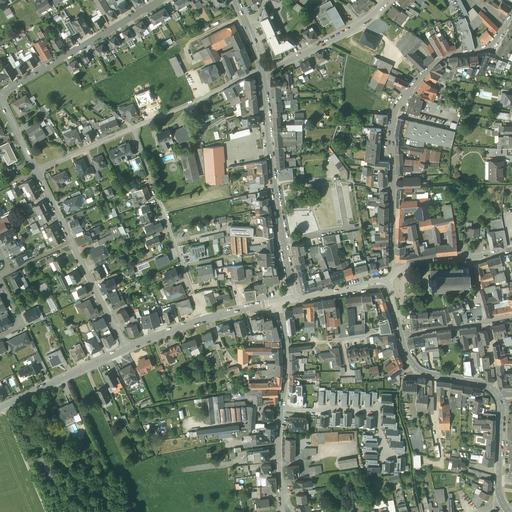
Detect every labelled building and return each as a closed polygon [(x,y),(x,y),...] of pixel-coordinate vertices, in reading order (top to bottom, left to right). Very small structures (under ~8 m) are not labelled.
[(40,0),(39,1),(38,1),(35,3),(39,10),(41,13),(46,9),(40,0)] [(47,0),(40,0),(46,9),(51,6),(50,3),(47,0)] [(109,7),(104,0),(93,0),(99,10),(102,15),(107,12),(108,13),(111,11),(109,7)] [(111,0),(114,4),(109,7),(111,11),(113,10),(114,11),(119,8),(118,5),(126,0),(125,0),(119,0),(120,0),(116,2),(114,0),(111,0)] [(130,8),(126,0),(118,5),(119,8),(122,12),(129,8),(130,8)] [(182,0),(177,0),(174,2),(176,5),(175,6),(176,8),(177,7),(178,8),(185,4),(182,0)] [(199,0),(194,3),(198,9),(203,6),(199,0)] [(330,0),(314,9),(319,18),(327,14),(325,10),(333,6),(330,0)] [(353,6),(353,7),(359,13),(365,8),(358,1),(353,6)] [(303,8),(296,2),(292,8),(299,13),(303,8)] [(504,3),(501,2),(498,6),(496,4),(495,4),(493,6),(502,12),(506,14),(508,11),(511,7),(504,3)] [(327,14),(319,18),(323,26),(332,22),(336,28),(345,23),(334,5),(333,6),(325,10),(327,14)] [(405,13),(401,10),(400,12),(393,6),(387,14),(397,22),(398,20),(402,23),(408,16),(408,15),(405,13)] [(164,7),(157,12),(162,20),(163,19),(163,18),(169,15),(168,13),(169,12),(168,10),(166,11),(164,7)] [(266,8),(263,9),(261,14),(260,14),(259,17),(260,17),(258,21),(259,21),(259,20),(260,23),(259,23),(261,27),(263,26),(265,30),(263,31),(265,34),(266,34),(267,36),(266,36),(267,40),(269,39),(270,41),(268,42),(270,46),(272,45),(273,47),(271,48),(270,48),(273,57),(278,56),(281,55),(281,53),(281,52),(285,49),(287,48),(295,45),(293,41),(294,41),(287,35),(280,39),(277,32),(278,31),(278,32),(281,30),(280,28),(276,29),(271,17),(274,16),(273,13),(270,14),(270,15),(269,15),(266,8)] [(108,13),(107,13),(111,20),(117,17),(114,11),(113,10),(111,11),(108,13)] [(481,11),(467,23),(470,30),(471,29),(482,20),(486,16),(484,14),(481,11)] [(157,12),(150,16),(152,19),(150,20),(152,23),(153,22),(154,23),(160,20),(160,21),(162,20),(157,12)] [(506,14),(502,12),(499,17),(504,21),(507,15),(506,14)] [(82,16),(74,20),(74,21),(71,22),(77,31),(79,30),(82,34),(90,30),(82,16)] [(463,50),(475,48),(472,37),(471,32),(470,30),(467,23),(467,21),(464,16),(456,19),(459,29),(460,28),(461,33),(460,33),(463,50)] [(498,28),(486,16),(482,20),(489,27),(495,33),(498,28)] [(100,18),(93,22),(97,29),(104,25),(100,18)] [(71,22),(70,20),(65,22),(70,30),(72,29),(74,33),(77,31),(71,22)] [(142,21),(136,24),(139,30),(140,31),(141,30),(146,28),(142,21)] [(234,24),(208,37),(212,44),(229,35),(237,31),(234,24)] [(312,26),(303,32),(309,42),(318,37),(312,26)] [(479,38),(484,44),(492,36),(495,33),(489,27),(479,38)] [(511,29),(510,28),(502,40),(503,40),(511,45),(511,44),(511,36),(511,29)] [(70,30),(64,34),(66,37),(74,33),(72,29),(70,30)] [(129,29),(122,32),(126,39),(129,45),(134,42),(132,38),(133,37),(134,37),(131,33),(129,29)] [(244,46),(237,31),(229,35),(231,39),(237,49),(244,46)] [(360,41),(375,48),(379,39),(364,32),(360,41)] [(409,32),(396,46),(401,51),(410,41),(407,38),(412,33),(409,32)] [(74,33),(66,37),(70,44),(77,40),(75,37),(76,36),(74,33)] [(428,38),(439,57),(446,53),(440,41),(436,33),(431,36),(428,38)] [(57,35),(53,38),(54,40),(51,42),(57,51),(58,50),(59,50),(61,48),(64,46),(59,37),(58,35),(57,35)] [(229,35),(212,44),(215,48),(229,41),(228,40),(231,39),(229,35)] [(116,36),(109,40),(111,43),(114,47),(116,46),(117,47),(121,45),(116,36)] [(410,41),(401,51),(407,57),(412,52),(420,44),(422,41),(415,36),(410,41)] [(484,44),(479,38),(477,36),(472,37),(475,48),(481,46),(484,44)] [(208,37),(201,40),(205,47),(212,44),(208,37)] [(444,39),(440,41),(446,53),(446,52),(456,50),(455,46),(449,47),(444,38),(444,39)] [(46,45),(42,39),(34,44),(41,55),(44,60),(44,59),(51,55),(48,50),(49,49),(46,44),(46,45)] [(163,48),(173,42),(171,39),(161,44),(163,48)] [(511,45),(503,40),(495,52),(505,56),(507,52),(511,45)] [(427,45),(422,41),(420,44),(423,48),(430,56),(427,58),(430,62),(434,59),(430,54),(425,46),(427,45)] [(103,44),(95,48),(96,50),(99,55),(101,54),(103,57),(106,55),(104,52),(107,51),(103,44)] [(212,44),(205,47),(198,51),(201,57),(205,64),(219,58),(218,55),(215,48),(212,44)] [(427,45),(425,46),(430,54),(434,51),(430,44),(427,45)] [(237,49),(235,50),(236,54),(237,56),(247,52),(246,51),(247,50),(246,47),(245,48),(244,46),(237,49)] [(223,53),(218,55),(219,58),(221,57),(226,54),(232,51),(232,50),(223,54),(223,53)] [(198,51),(192,54),(195,60),(201,57),(198,51)] [(323,51),(319,53),(318,52),(315,54),(315,55),(317,58),(315,58),(317,62),(318,61),(319,62),(327,58),(325,56),(323,51)] [(89,52),(81,56),(83,59),(85,63),(92,60),(90,56),(91,56),(89,52)] [(247,52),(237,56),(243,70),(244,74),(249,71),(247,66),(251,64),(247,52)] [(419,58),(412,52),(407,57),(414,63),(419,58)] [(487,52),(477,54),(477,55),(479,61),(479,62),(479,64),(482,64),(485,56),(487,52)] [(485,56),(482,64),(480,68),(484,70),(485,70),(485,68),(487,64),(487,63),(490,58),(493,59),(495,54),(487,52),(485,56)] [(226,54),(221,57),(226,69),(231,66),(227,57),(226,54)] [(507,59),(495,54),(493,59),(494,59),(498,60),(496,66),(501,68),(503,68),(507,59)] [(28,59),(26,60),(27,61),(31,68),(37,64),(36,60),(37,59),(34,55),(33,56),(32,56),(33,57),(28,59)] [(477,55),(468,57),(468,65),(469,66),(475,68),(474,63),(479,62),(479,61),(477,55)] [(184,74),(176,56),(169,59),(178,77),(184,74)] [(381,60),(375,57),(371,65),(377,68),(379,62),(380,61),(381,60)] [(457,57),(449,58),(449,63),(452,63),(452,69),(452,70),(454,71),(455,71),(456,69),(457,69),(457,59),(457,57)] [(468,57),(457,59),(457,69),(461,70),(462,66),(468,65),(468,57)] [(423,61),(419,58),(414,63),(422,70),(427,65),(430,62),(427,58),(423,61)] [(76,59),(69,64),(73,71),(81,67),(80,66),(81,65),(80,62),(78,63),(76,59)] [(309,60),(300,64),(301,66),(304,72),(308,69),(309,70),(312,68),(309,60)] [(391,66),(380,61),(379,62),(377,68),(389,73),(391,68),(391,66)] [(21,62),(20,63),(21,64),(16,67),(20,74),(26,70),(21,62)] [(475,68),(469,66),(468,71),(467,72),(476,75),(479,70),(480,68),(482,64),(479,64),(479,62),(474,63),(475,68)] [(439,63),(435,66),(430,71),(441,76),(444,71),(440,69),(442,66),(439,63)] [(496,66),(487,63),(487,64),(489,65),(488,69),(492,71),(494,72),(494,71),(496,66)] [(8,64),(2,68),(2,67),(2,68),(5,73),(12,70),(8,64)] [(215,64),(201,70),(202,72),(202,73),(204,79),(205,79),(206,82),(220,76),(218,73),(219,73),(217,67),(216,67),(215,64)] [(73,71),(70,65),(67,67),(73,76),(75,74),(73,71)] [(231,66),(226,69),(230,80),(236,78),(234,73),(231,66)] [(301,66),(294,69),(297,76),(301,74),(301,73),(304,72),(301,66)] [(389,73),(377,68),(368,85),(380,91),(387,77),(389,73)] [(12,70),(5,73),(9,80),(16,77),(12,70)] [(439,76),(430,72),(426,77),(431,80),(436,82),(439,76)] [(2,75),(1,74),(0,74),(0,83),(1,85),(9,80),(5,73),(2,75)] [(302,83),(310,79),(308,75),(304,77),(303,75),(299,76),(302,83)] [(409,83),(396,76),(394,80),(393,82),(399,85),(405,88),(405,87),(409,83)] [(447,84),(439,82),(441,77),(439,76),(436,82),(433,87),(436,89),(439,90),(439,87),(445,88),(447,84)] [(255,78),(245,79),(244,80),(244,84),(245,83),(246,88),(255,87),(255,78)] [(280,79),(270,79),(271,88),(280,87),(286,86),(287,86),(286,81),(280,81),(280,79)] [(429,83),(423,80),(414,91),(415,91),(421,93),(421,90),(426,91),(430,92),(431,92),(431,86),(429,83)] [(237,84),(222,91),(225,99),(239,93),(239,90),(240,90),(239,87),(237,84)] [(431,86),(431,92),(430,92),(428,96),(432,97),(432,98),(434,98),(436,93),(436,89),(433,87),(431,86)] [(255,87),(246,88),(246,90),(247,96),(256,95),(255,87)] [(280,87),(271,88),(271,95),(280,94),(280,89),(280,87)] [(148,101),(152,100),(148,91),(136,96),(140,105),(148,101)] [(395,91),(391,95),(395,99),(399,94),(395,91)] [(413,95),(412,94),(411,96),(410,99),(409,99),(406,110),(418,114),(422,99),(419,98),(421,93),(415,91),(413,95)] [(511,94),(505,94),(503,105),(511,106),(511,94)] [(26,95),(12,103),(20,117),(27,112),(24,107),(31,103),(26,95)] [(240,96),(229,100),(231,103),(232,106),(236,104),(240,103),(241,102),(240,99),(240,98),(240,96)] [(256,96),(248,99),(249,107),(257,105),(256,96)] [(152,100),(148,101),(152,109),(159,106),(155,98),(152,100)] [(106,105),(101,100),(94,108),(96,110),(100,106),(103,108),(106,105)] [(281,101),(272,101),(273,115),(280,114),(279,110),(282,110),(281,102),(281,101)] [(437,108),(438,103),(430,101),(428,107),(436,109),(437,108)] [(450,105),(439,102),(438,103),(437,108),(449,111),(450,105)] [(133,104),(125,108),(124,106),(118,109),(122,116),(127,114),(130,121),(138,117),(133,104)] [(47,112),(43,106),(39,108),(45,117),(49,115),(48,114),(50,113),(48,111),(47,112)] [(510,114),(496,112),(495,118),(511,120),(511,114),(511,112),(510,112),(510,114)] [(303,113),(294,113),(295,124),(303,124),(302,116),(303,116),(303,113)] [(387,115),(376,114),(376,115),(376,117),(379,117),(378,122),(387,123),(387,115)] [(258,116),(248,117),(249,126),(259,125),(258,116)] [(398,118),(395,133),(395,136),(401,137),(401,134),(404,119),(398,118)] [(116,119),(108,122),(112,130),(119,127),(120,127),(116,119)] [(455,131),(404,119),(401,134),(401,137),(404,137),(410,139),(410,138),(424,141),(451,147),(455,131)] [(108,122),(100,126),(101,127),(104,134),(112,130),(108,122)] [(38,123),(26,130),(30,137),(37,133),(41,140),(46,136),(38,123)] [(50,125),(46,128),(50,134),(55,130),(50,125)] [(83,128),(84,131),(88,140),(95,137),(92,130),(90,131),(87,126),(83,128)] [(186,127),(180,129),(184,138),(186,137),(185,134),(188,133),(186,127)] [(373,128),(371,128),(370,135),(369,140),(380,141),(380,140),(381,133),(381,129),(373,128)] [(76,129),(72,131),(72,132),(66,135),(67,139),(66,140),(68,145),(76,141),(77,143),(82,142),(78,133),(76,129)] [(163,131),(156,134),(157,136),(159,138),(161,143),(173,137),(172,134),(171,131),(171,132),(170,129),(163,132),(163,131)] [(180,129),(174,132),(175,133),(176,136),(178,141),(184,139),(184,138),(184,139),(184,138),(180,129)] [(249,129),(230,135),(231,140),(251,135),(249,129)] [(295,129),(274,130),(275,141),(281,141),(281,138),(283,138),(283,137),(285,137),(285,135),(285,134),(295,134),(295,129)] [(173,137),(161,143),(159,138),(157,139),(161,146),(163,151),(168,148),(168,147),(169,147),(166,141),(176,136),(175,133),(172,134),(173,137)] [(511,135),(508,136),(508,137),(498,137),(498,144),(497,144),(497,149),(498,149),(501,149),(502,149),(502,145),(508,145),(508,146),(511,145),(511,135)] [(401,137),(395,136),(395,144),(404,145),(404,141),(404,140),(404,137),(401,137)] [(424,141),(410,138),(410,139),(410,140),(409,145),(423,147),(424,141)] [(369,140),(368,145),(367,145),(366,150),(379,152),(380,141),(369,140)] [(17,160),(8,142),(0,146),(0,153),(2,153),(2,154),(4,153),(9,164),(17,160)] [(129,144),(126,145),(126,143),(119,146),(120,147),(110,152),(114,162),(133,154),(129,144)] [(395,144),(395,153),(401,152),(402,150),(407,151),(408,146),(404,145),(395,144)] [(222,146),(204,148),(206,184),(222,183),(222,174),(224,174),(222,146)] [(281,146),(275,146),(276,158),(284,158),(284,155),(284,152),(283,152),(282,149),(289,149),(289,146),(281,146)] [(428,149),(423,148),(421,153),(419,166),(427,167),(428,161),(430,150),(428,149)] [(379,152),(366,150),(365,156),(367,156),(367,161),(375,161),(378,162),(379,152)] [(428,161),(439,162),(439,159),(440,151),(432,150),(430,150),(428,161)] [(194,153),(180,156),(187,183),(194,182),(193,179),(200,177),(194,153)] [(334,153),(329,157),(335,164),(340,160),(334,153)] [(102,155),(92,159),(97,170),(106,166),(102,155)] [(294,157),(289,158),(289,160),(289,167),(291,167),(299,167),(300,167),(300,161),(294,161),(294,157)] [(284,158),(276,158),(277,168),(278,168),(285,167),(284,161),(289,160),(289,158),(284,158)] [(84,159),(76,162),(82,176),(89,173),(91,172),(89,167),(88,168),(84,159)] [(340,160),(335,164),(340,171),(345,168),(340,160)] [(503,162),(489,162),(489,180),(503,180),(503,162)] [(403,166),(396,165),(396,173),(403,173),(403,170),(411,170),(412,166),(403,165),(403,166)] [(285,167),(278,168),(278,172),(279,171),(280,180),(284,179),(293,178),(293,173),(291,173),(291,167),(285,167)] [(12,169),(5,173),(8,179),(15,176),(12,169)] [(65,171),(51,177),(52,178),(58,190),(63,187),(61,182),(69,179),(65,171)] [(267,172),(260,173),(261,182),(265,182),(268,181),(267,172)] [(387,176),(378,176),(378,184),(387,184),(387,176)] [(419,177),(403,177),(404,181),(397,181),(397,188),(420,186),(419,177)] [(32,179),(21,184),(25,192),(26,192),(29,190),(36,187),(32,179)] [(19,185),(12,189),(16,197),(21,194),(19,189),(20,188),(19,185)] [(137,190),(136,190),(131,192),(132,195),(134,195),(138,194),(138,196),(149,192),(146,186),(137,190)] [(36,187),(29,190),(31,195),(30,196),(32,199),(40,195),(36,187)] [(411,188),(397,189),(397,197),(401,196),(404,196),(404,193),(412,193),(411,188)] [(12,189),(7,191),(11,199),(16,197),(12,189)] [(138,196),(136,197),(138,203),(144,200),(147,199),(151,198),(149,192),(138,196)] [(82,205),(78,195),(73,198),(63,202),(67,211),(82,205)] [(43,201),(35,205),(37,210),(35,211),(36,215),(38,214),(47,209),(43,201)] [(268,203),(263,203),(264,207),(263,207),(263,210),(259,210),(260,215),(271,213),(270,205),(268,205),(268,203)] [(428,203),(422,204),(420,204),(420,212),(416,212),(416,216),(421,215),(421,218),(424,218),(426,217),(429,216),(429,209),(428,204),(428,203)] [(149,205),(141,208),(144,214),(151,211),(152,211),(149,205)] [(402,206),(396,206),(396,216),(402,216),(403,216),(403,211),(408,211),(407,205),(402,206)] [(388,206),(379,206),(379,217),(379,222),(388,221),(388,206)] [(47,209),(38,214),(40,219),(41,218),(43,222),(51,218),(47,209)] [(151,211),(144,214),(147,222),(154,219),(151,211)] [(256,215),(250,216),(250,224),(251,224),(263,225),(272,225),(271,213),(260,215),(256,215)] [(448,215),(444,216),(445,224),(449,224),(453,223),(453,214),(448,215)] [(72,220),(70,222),(73,229),(75,228),(76,230),(82,227),(79,221),(82,219),(80,216),(72,220)] [(233,222),(232,218),(227,218),(226,218),(225,216),(217,218),(218,224),(227,222),(227,223),(233,222)] [(444,216),(430,219),(432,227),(434,242),(439,242),(437,226),(445,224),(444,216)] [(2,222),(0,222),(0,232),(8,229),(5,224),(9,222),(8,219),(2,222)] [(430,219),(418,221),(420,229),(422,229),(423,229),(432,227),(430,219)] [(494,232),(504,230),(502,219),(489,222),(491,233),(494,232)] [(388,221),(379,222),(379,226),(379,230),(381,230),(388,229),(388,221)] [(160,222),(154,225),(146,229),(148,233),(156,230),(157,233),(159,232),(162,230),(161,228),(162,227),(160,222)] [(414,223),(407,224),(408,229),(409,239),(410,239),(412,239),(417,238),(414,223)] [(54,224),(46,228),(48,232),(46,232),(48,237),(51,235),(58,232),(54,224)] [(118,227),(122,236),(126,234),(122,225),(118,227)] [(8,229),(0,232),(0,234),(1,236),(2,236),(3,239),(8,237),(9,237),(11,236),(12,236),(13,236),(14,234),(15,232),(14,230),(13,228),(14,228),(13,226),(8,229)] [(93,230),(84,234),(86,238),(87,237),(90,242),(97,238),(95,234),(102,231),(100,226),(93,230)] [(112,234),(98,241),(100,245),(102,244),(122,236),(117,226),(110,229),(112,234)] [(251,228),(231,227),(230,235),(247,236),(253,236),(254,228),(251,228)] [(478,228),(468,228),(468,232),(466,232),(466,236),(474,237),(475,237),(475,238),(476,238),(476,239),(477,239),(478,238),(478,237),(484,237),(485,227),(478,227),(478,228)] [(38,228),(34,230),(37,237),(42,235),(38,228)] [(360,230),(352,231),(353,239),(361,237),(360,230)] [(504,230),(494,232),(497,249),(507,247),(504,230)] [(353,239),(352,231),(347,232),(349,240),(350,244),(350,246),(352,255),(356,254),(353,239)] [(58,232),(51,235),(53,240),(50,241),(52,245),(62,240),(58,232)] [(401,232),(395,233),(395,241),(401,241),(405,240),(405,236),(401,236),(401,232)] [(491,233),(487,233),(491,250),(497,249),(494,232),(491,233)] [(336,234),(322,237),(323,238),(324,245),(336,243),(337,242),(336,234)] [(153,237),(145,241),(148,247),(161,242),(158,236),(158,235),(153,237)] [(247,236),(230,235),(231,249),(232,252),(230,252),(230,254),(249,253),(248,247),(247,236)] [(449,244),(435,245),(435,248),(435,247),(436,255),(457,253),(455,235),(448,235),(449,244)] [(401,241),(395,241),(395,245),(395,253),(403,253),(404,253),(405,253),(405,247),(405,245),(400,245),(401,241)] [(12,244),(7,247),(10,253),(12,252),(20,248),(20,247),(18,243),(17,242),(12,244)] [(303,242),(291,245),(293,255),(302,253),(305,252),(303,242)] [(341,263),(336,243),(324,245),(325,248),(325,249),(326,250),(325,251),(326,251),(326,253),(326,254),(327,256),(327,257),(328,260),(329,263),(330,266),(336,265),(336,264),(341,263)] [(205,250),(204,244),(190,247),(192,255),(194,254),(195,258),(199,257),(205,256),(204,250),(205,250)] [(104,247),(97,250),(96,247),(91,249),(93,255),(95,261),(106,256),(103,248),(104,247)] [(435,248),(426,249),(427,257),(436,255),(435,247),(435,248)] [(410,255),(406,255),(406,256),(406,261),(422,258),(420,251),(420,249),(415,250),(415,252),(410,253),(410,255)] [(267,251),(259,251),(260,264),(263,264),(266,264),(269,264),(274,263),(274,250),(267,251)] [(17,256),(12,258),(15,265),(28,259),(25,252),(24,252),(17,256)] [(302,253),(293,255),(295,263),(303,261),(304,261),(302,253)] [(323,258),(320,253),(316,255),(318,262),(324,260),(323,258)] [(359,253),(356,254),(352,255),(354,265),(366,262),(365,259),(361,260),(359,253)] [(403,253),(395,253),(395,261),(406,261),(406,256),(403,256),(403,253)] [(192,255),(189,255),(190,262),(199,260),(199,257),(195,258),(194,254),(192,255)] [(169,263),(166,255),(154,260),(158,268),(169,263)] [(383,258),(381,258),(381,259),(377,260),(377,261),(375,261),(377,268),(388,264),(388,255),(383,255),(384,258),(383,258)] [(54,260),(53,261),(54,265),(56,264),(58,268),(66,264),(64,260),(63,260),(61,257),(54,260)] [(500,257),(487,261),(489,266),(491,273),(492,273),(492,275),(496,274),(494,267),(497,266),(498,264),(501,263),(500,257)] [(326,264),(324,260),(318,262),(322,271),(323,271),(328,269),(326,264)] [(377,268),(375,261),(372,263),(371,260),(367,261),(370,271),(371,271),(374,270),(374,269),(377,268)] [(303,261),(295,263),(297,269),(306,266),(306,264),(304,264),(303,261)] [(366,262),(354,265),(355,269),(357,275),(369,271),(366,262)] [(274,263),(269,264),(266,264),(267,269),(267,270),(264,271),(262,271),(262,273),(263,275),(271,274),(278,274),(277,268),(276,267),(275,267),(275,264),(274,263)] [(480,263),(473,266),(476,278),(483,275),(481,269),(480,266),(481,266),(480,263)] [(211,264),(196,267),(198,281),(208,279),(207,277),(214,276),(212,269),(211,264)] [(243,265),(231,266),(232,278),(235,278),(244,278),(243,270),(243,266),(243,265)] [(105,274),(102,266),(94,269),(98,278),(105,274)] [(231,266),(222,267),(223,273),(224,279),(232,278),(231,266)] [(132,267),(127,269),(123,273),(126,276),(129,273),(130,276),(135,274),(132,267)] [(355,269),(352,270),(351,267),(348,267),(346,268),(343,269),(346,279),(357,275),(355,269)] [(450,268),(447,268),(446,268),(442,268),(441,268),(437,268),(436,268),(432,268),(430,268),(430,270),(431,270),(431,274),(431,275),(428,275),(428,284),(431,284),(431,285),(431,289),(431,291),(433,291),(433,290),(437,290),(438,290),(442,290),(443,290),(447,290),(448,290),(451,289),(451,290),(452,290),(452,289),(456,289),(457,289),(461,289),(463,289),(469,288),(469,283),(470,283),(470,282),(469,273),(469,272),(468,272),(468,267),(462,267),(460,267),(456,267),(455,267),(451,268),(451,267),(450,267),(450,268)] [(175,268),(166,272),(168,275),(166,276),(168,281),(175,279),(179,277),(175,268)] [(250,269),(243,270),(244,278),(251,277),(252,277),(252,276),(252,272),(250,272),(250,269)] [(329,274),(329,272),(328,269),(323,271),(326,278),(324,279),(325,281),(327,286),(334,283),(329,274)] [(338,271),(329,274),(334,283),(346,279),(343,269),(338,271)] [(77,270),(69,274),(73,282),(76,281),(76,282),(78,281),(78,280),(81,278),(77,270)] [(496,274),(492,275),(494,283),(495,285),(496,288),(500,288),(508,287),(506,280),(506,278),(504,272),(504,271),(496,274)] [(64,276),(63,273),(58,276),(65,290),(70,287),(68,285),(64,276)] [(305,273),(298,276),(301,286),(306,285),(308,284),(307,282),(307,281),(312,279),(311,277),(306,279),(305,277),(306,276),(305,273)] [(18,274),(10,278),(15,288),(23,284),(22,281),(18,274)] [(68,285),(73,282),(69,274),(64,276),(68,285)] [(278,274),(271,274),(263,275),(259,275),(258,275),(259,283),(254,283),(255,288),(255,292),(266,290),(266,284),(279,282),(278,274)] [(483,275),(476,278),(477,283),(479,288),(484,287),(487,286),(489,286),(488,284),(487,280),(486,274),(483,275)] [(325,281),(322,282),(320,283),(317,277),(316,277),(313,278),(316,284),(315,285),(316,289),(327,286),(325,281)] [(114,278),(108,280),(112,287),(117,285),(114,278)] [(313,278),(312,279),(307,281),(307,282),(311,281),(312,284),(306,285),(301,286),(302,293),(303,293),(316,289),(315,285),(316,284),(313,278)] [(168,281),(164,283),(165,287),(172,284),(176,282),(175,279),(168,281)] [(108,280),(101,284),(105,291),(109,289),(112,287),(108,280)] [(165,287),(162,288),(164,292),(165,291),(173,287),(172,284),(165,287)] [(181,284),(173,288),(173,287),(165,291),(168,299),(176,295),(177,296),(184,293),(181,284)] [(77,290),(80,297),(89,293),(85,286),(77,290)] [(255,288),(244,289),(245,299),(256,297),(255,292),(255,288)] [(109,297),(112,303),(115,301),(116,304),(116,305),(118,304),(120,303),(125,300),(120,291),(117,293),(109,297)] [(485,291),(480,292),(484,304),(490,303),(496,301),(494,297),(487,298),(485,291)] [(211,292),(204,295),(208,306),(215,304),(213,298),(211,292)] [(382,292),(371,294),(373,302),(375,302),(375,304),(377,303),(379,303),(381,307),(386,305),(382,292)] [(228,293),(213,298),(215,304),(216,305),(230,301),(228,293)] [(501,293),(494,294),(494,297),(496,301),(502,300),(501,293)] [(371,294),(361,295),(362,303),(364,311),(377,309),(375,304),(375,302),(373,302),(371,294)] [(361,295),(345,297),(346,305),(352,304),(362,303),(361,295)] [(189,299),(176,303),(179,312),(181,315),(193,311),(192,308),(189,299)] [(334,299),(322,301),(324,311),(329,310),(333,309),(334,317),(340,316),(338,307),(335,307),(334,299)] [(470,310),(466,299),(461,302),(464,311),(470,310)] [(81,303),(76,306),(77,306),(79,310),(84,308),(86,310),(85,310),(88,318),(99,313),(96,308),(94,309),(89,300),(81,303)] [(322,301),(313,302),(314,309),(318,308),(318,311),(318,312),(324,311),(322,301)] [(313,302),(302,304),(303,307),(303,308),(306,307),(307,307),(307,309),(308,316),(309,316),(310,320),(314,319),(314,312),(314,309),(313,302)] [(455,304),(447,307),(451,320),(453,323),(460,322),(458,312),(464,311),(461,302),(455,304)] [(490,303),(484,304),(487,317),(493,315),(490,303)] [(386,305),(381,307),(383,313),(379,314),(378,314),(378,319),(382,318),(382,319),(385,318),(390,317),(387,308),(386,305)] [(510,306),(497,309),(498,315),(511,312),(510,306)] [(34,307),(25,312),(29,321),(32,319),(39,316),(38,316),(34,307)] [(170,307),(166,308),(167,310),(170,321),(174,319),(173,315),(174,315),(174,312),(172,313),(171,309),(170,307)] [(303,307),(292,308),(293,310),(293,317),(304,315),(303,308),(303,307)] [(122,309),(116,312),(122,322),(128,319),(130,318),(130,317),(124,308),(122,309)] [(470,310),(464,311),(458,312),(460,322),(482,318),(481,308),(470,310)] [(293,310),(285,311),(287,332),(295,331),(293,317),(293,310)] [(329,310),(324,311),(325,323),(326,327),(341,325),(340,316),(334,317),(330,317),(329,310)] [(444,310),(432,312),(433,317),(435,317),(436,318),(438,318),(439,321),(434,322),(435,326),(447,324),(444,310)] [(150,313),(150,315),(153,326),(159,324),(160,324),(158,317),(156,311),(150,313)] [(427,312),(416,313),(417,329),(428,327),(428,322),(421,323),(421,320),(422,320),(422,318),(426,318),(427,318),(427,312)] [(146,316),(141,317),(144,328),(153,326),(150,315),(146,316)] [(1,318),(0,319),(0,325),(1,325),(3,328),(4,328),(6,328),(6,327),(11,324),(7,316),(1,318)] [(263,316),(256,318),(255,317),(251,318),(252,324),(253,323),(254,328),(264,326),(265,326),(265,328),(264,329),(265,329),(274,327),(272,318),(264,320),(263,316)] [(390,317),(385,318),(388,326),(384,326),(380,327),(381,332),(393,331),(390,317)] [(103,318),(94,322),(91,323),(95,331),(107,325),(103,318)] [(243,321),(234,323),(238,335),(242,334),(242,335),(247,334),(243,321)] [(75,325),(69,322),(66,325),(68,329),(68,330),(73,328),(75,325)] [(133,324),(126,326),(130,336),(139,333),(135,324),(135,323),(133,324)] [(354,329),(348,330),(349,337),(365,335),(365,330),(364,323),(362,324),(354,325),(354,329)] [(504,323),(492,326),(494,334),(502,332),(503,335),(506,334),(506,331),(506,329),(504,323)] [(220,326),(220,327),(221,330),(223,335),(231,333),(231,332),(229,324),(223,326),(220,326)] [(274,327),(265,329),(267,341),(279,340),(277,330),(274,330),(274,327)] [(471,328),(459,329),(460,335),(461,343),(467,342),(466,334),(471,333),(471,328)] [(451,330),(443,331),(440,331),(436,332),(437,337),(437,339),(437,341),(438,341),(449,340),(452,339),(451,330)] [(486,331),(480,332),(482,342),(483,344),(489,343),(486,331)] [(26,332),(13,338),(17,346),(24,343),(25,346),(31,343),(30,342),(26,332)] [(211,332),(206,333),(206,334),(201,335),(203,340),(204,340),(205,344),(210,342),(211,343),(214,342),(211,332)] [(436,332),(422,334),(424,340),(423,340),(424,344),(424,345),(425,346),(429,345),(428,340),(430,339),(429,338),(437,337),(436,332)] [(111,334),(106,337),(105,335),(102,337),(106,346),(113,343),(112,340),(113,339),(111,334)] [(394,334),(387,335),(388,343),(391,343),(391,347),(397,346),(394,334)] [(387,335),(369,337),(371,344),(378,343),(378,345),(388,343),(387,335)] [(95,336),(85,341),(91,353),(101,349),(95,336)] [(13,338),(7,341),(11,349),(12,352),(19,349),(17,346),(13,338)] [(192,341),(191,340),(187,342),(188,343),(186,344),(186,343),(181,345),(185,354),(190,352),(191,352),(190,349),(198,347),(195,339),(194,339),(194,340),(192,341)] [(76,349),(70,352),(74,361),(85,356),(79,343),(74,345),(76,349)] [(500,350),(498,344),(492,345),(495,357),(505,354),(504,350),(500,350)] [(300,347),(289,348),(289,354),(289,360),(295,359),(295,354),(300,353),(300,350),(311,349),(311,345),(300,347)] [(176,346),(168,349),(169,350),(161,354),(165,364),(169,362),(168,361),(173,359),(172,356),(179,353),(176,346)] [(396,346),(382,352),(383,357),(390,354),(391,358),(398,353),(396,346)] [(198,347),(190,349),(191,352),(190,352),(191,356),(198,353),(197,351),(199,350),(198,347)] [(278,348),(278,347),(275,347),(276,352),(276,354),(273,355),(273,358),(276,359),(276,360),(276,364),(282,364),(281,348),(278,348)] [(357,349),(357,348),(346,350),(349,361),(359,358),(360,360),(370,358),(368,349),(368,347),(357,349)] [(247,348),(238,348),(239,363),(248,362),(248,353),(247,348)] [(338,348),(333,349),(334,352),(319,354),(319,359),(334,357),(335,367),(341,366),(338,348)] [(60,349),(48,355),(50,357),(51,359),(49,359),(53,367),(60,363),(60,364),(60,363),(65,361),(66,361),(60,349)] [(36,361),(37,363),(42,361),(39,353),(33,355),(36,361)] [(398,353),(391,358),(393,361),(385,367),(390,374),(399,368),(401,366),(403,365),(401,361),(402,359),(401,358),(400,357),(398,353)] [(484,357),(481,357),(482,360),(482,363),(483,363),(484,367),(482,367),(483,367),(490,366),(489,356),(484,357)] [(506,356),(495,358),(496,365),(503,364),(507,364),(507,360),(506,356)] [(149,359),(144,362),(142,359),(138,361),(139,364),(138,364),(139,366),(142,371),(145,369),(146,371),(150,369),(149,367),(152,366),(149,359)] [(295,359),(289,360),(290,373),(301,373),(304,374),(304,372),(304,371),(300,371),(300,372),(298,372),(298,359),(295,359)] [(471,376),(470,360),(463,361),(465,375),(471,376)] [(37,363),(36,361),(32,363),(28,365),(29,366),(19,370),(21,375),(22,374),(23,377),(32,373),(32,374),(36,372),(36,373),(40,371),(37,363)] [(276,364),(276,372),(274,372),(274,376),(277,376),(277,375),(282,376),(282,364),(276,364)] [(135,374),(131,365),(120,371),(125,380),(126,379),(129,385),(138,381),(135,375),(135,374)] [(377,365),(370,367),(371,375),(379,374),(377,365)] [(228,369),(230,375),(239,372),(238,367),(228,369)] [(399,368),(390,374),(389,375),(392,379),(394,378),(395,378),(396,377),(395,376),(397,375),(398,376),(402,373),(399,368)] [(115,379),(111,371),(104,375),(110,387),(111,387),(112,390),(115,388),(114,387),(116,386),(115,385),(117,384),(118,384),(115,379)] [(301,373),(290,373),(290,384),(296,384),(296,377),(300,377),(301,377),(301,373)] [(305,374),(304,374),(301,373),(301,377),(300,377),(300,383),(307,384),(307,383),(316,383),(316,378),(315,373),(305,374)] [(504,373),(497,373),(498,385),(502,389),(510,389),(509,384),(506,384),(506,378),(507,378),(506,373),(504,373)] [(489,374),(485,375),(486,382),(494,384),(494,383),(494,379),(490,378),(489,374)] [(282,376),(277,375),(277,376),(277,382),(268,382),(268,384),(268,388),(273,388),(281,388),(282,376)] [(426,379),(418,378),(417,381),(417,385),(417,392),(416,392),(421,393),(421,385),(425,386),(426,379)] [(415,381),(403,380),(402,395),(409,396),(409,393),(415,394),(416,394),(416,392),(417,392),(417,385),(417,381),(415,381)] [(443,382),(436,382),(437,388),(437,394),(438,394),(442,394),(443,394),(443,388),(450,389),(451,384),(451,383),(443,382)] [(292,390),(292,395),(302,395),(302,385),(296,385),(296,384),(290,384),(289,390),(292,390)] [(463,386),(454,385),(454,389),(458,390),(458,393),(457,397),(461,397),(462,395),(463,386)] [(472,387),(463,386),(462,395),(466,395),(471,396),(471,395),(471,392),(472,387)] [(104,387),(97,391),(98,392),(100,396),(103,403),(110,400),(104,387)] [(278,389),(269,390),(269,395),(269,396),(273,396),(273,400),(277,400),(277,396),(278,396),(278,389)] [(323,391),(319,391),(318,404),(323,404),(323,403),(327,403),(327,398),(327,390),(323,389),(323,391)] [(335,391),(331,391),(330,399),(330,404),(335,404),(335,403),(338,403),(339,399),(339,394),(339,390),(335,390),(335,391)] [(346,392),(342,392),(342,399),(342,405),(346,405),(346,404),(350,404),(350,399),(350,391),(346,390),(346,392)] [(358,393),(354,392),(354,399),(353,405),(358,406),(358,404),(361,404),(362,400),(362,391),(358,391),(358,393)] [(370,393),(365,393),(365,400),(365,406),(370,406),(370,405),(373,405),(373,401),(374,392),(370,392),(370,393)] [(426,396),(421,395),(421,393),(416,392),(416,394),(416,398),(415,406),(427,408),(427,402),(428,396),(426,396)] [(223,394),(210,397),(215,423),(248,419),(255,420),(256,405),(245,406),(241,406),(224,408),(224,403),(223,394)] [(381,402),(390,402),(391,402),(392,394),(381,394),(381,402)] [(442,404),(442,394),(438,394),(439,416),(446,416),(445,404),(442,404)] [(292,395),(290,395),(290,405),(303,406),(303,395),(302,395),(292,395)] [(210,397),(201,399),(203,407),(206,424),(215,423),(210,397)] [(457,398),(450,397),(449,400),(449,409),(455,409),(456,404),(457,401),(457,398)] [(482,401),(474,400),(473,408),(472,413),(476,413),(480,413),(482,404),(482,401)] [(68,405),(62,407),(59,408),(60,408),(58,409),(62,418),(67,415),(67,414),(71,412),(72,416),(78,413),(73,403),(68,406),(68,405)] [(383,414),(386,414),(393,414),(393,406),(390,406),(383,405),(383,414)] [(270,408),(267,407),(267,409),(263,409),(263,414),(261,413),(261,415),(263,415),(262,419),(267,419),(268,420),(270,420),(271,419),(272,419),(273,410),(270,409),(270,408)] [(336,413),(332,413),(332,417),(332,426),(335,426),(335,425),(340,425),(340,418),(340,412),(336,411),(336,413)] [(347,413),(343,413),(343,418),(343,427),(347,427),(347,425),(351,426),(352,418),(352,412),(347,412),(347,413)] [(363,415),(355,414),(355,425),(363,425),(363,415)] [(329,415),(320,415),(320,418),(320,425),(328,426),(329,417),(329,415)] [(446,416),(439,416),(440,430),(449,430),(449,415),(446,416)] [(375,416),(367,416),(366,419),(366,426),(375,426),(375,416)] [(306,418),(290,417),(290,421),(289,421),(288,425),(290,425),(289,429),(305,430),(306,426),(308,426),(308,422),(306,422),(306,418)] [(383,425),(388,426),(397,426),(397,422),(396,422),(396,418),(395,418),(386,417),(382,417),(382,422),(384,422),(383,425)] [(255,420),(248,419),(248,423),(245,424),(245,427),(245,430),(253,428),(254,424),(255,420)] [(495,424),(479,424),(478,429),(483,429),(488,429),(487,432),(495,432),(495,425),(495,424)] [(239,425),(196,430),(197,434),(197,436),(240,430),(239,426),(239,425)] [(275,425),(266,427),(266,431),(264,431),(263,434),(264,434),(264,435),(274,436),(275,425)] [(387,437),(394,437),(400,438),(400,434),(399,434),(399,429),(397,429),(388,429),(386,429),(386,433),(387,434),(387,437)] [(495,432),(487,432),(488,429),(483,429),(483,437),(494,438),(495,432)] [(337,432),(325,433),(325,443),(338,441),(338,435),(337,432)] [(321,433),(317,433),(318,443),(325,443),(325,433),(321,433)] [(263,434),(251,435),(251,443),(274,441),(274,436),(264,435),(264,434),(263,434)] [(494,438),(483,437),(477,436),(476,436),(476,443),(480,443),(480,444),(487,445),(486,450),(488,450),(494,450),(495,438),(494,438)] [(295,438),(286,438),(285,448),(295,448),(295,438)] [(377,438),(373,438),(364,438),(363,442),(365,442),(365,446),(372,446),(378,446),(378,442),(377,442),(377,438)] [(391,449),(395,449),(405,449),(405,445),(403,445),(403,441),(400,441),(394,441),(390,441),(390,445),(391,445),(391,449)] [(295,448),(285,448),(285,458),(295,458),(295,448)] [(376,450),(372,450),(363,449),(363,453),(364,453),(364,458),(377,458),(377,453),(376,453),(376,450)] [(269,450),(260,451),(261,455),(259,455),(260,456),(257,457),(258,461),(270,459),(269,450)] [(494,450),(488,450),(487,452),(486,451),(486,452),(484,452),(483,456),(494,458),(494,450)] [(260,451),(246,453),(246,456),(246,460),(247,462),(258,461),(257,457),(260,456),(259,455),(261,455),(260,451)] [(231,453),(221,454),(221,461),(231,460),(231,453)] [(56,476),(47,454),(38,458),(47,480),(56,476)] [(397,457),(397,468),(397,471),(401,471),(401,470),(405,470),(405,456),(401,456),(401,457),(397,457)] [(494,458),(483,456),(483,457),(483,463),(493,466),(494,458)] [(356,457),(338,460),(339,469),(358,466),(356,457)] [(367,471),(380,472),(380,466),(379,466),(379,463),(369,463),(369,459),(366,459),(365,467),(366,467),(367,467),(367,471)] [(385,470),(393,471),(393,467),(393,460),(385,460),(385,469),(385,470)] [(460,462),(453,461),(453,462),(451,469),(458,471),(459,468),(464,469),(465,463),(460,462)] [(270,465),(261,466),(261,470),(259,470),(259,469),(257,469),(257,470),(256,471),(256,475),(257,475),(260,475),(271,474),(270,465)] [(298,465),(287,467),(289,476),(299,475),(298,465)] [(491,475),(473,471),(472,476),(490,480),(491,475)] [(390,484),(400,481),(399,474),(388,476),(390,484)] [(275,477),(267,477),(267,486),(276,485),(275,477)] [(487,480),(484,479),(483,488),(491,489),(492,481),(487,480)] [(303,480),(294,482),(295,489),(311,487),(310,481),(310,480),(303,480)] [(444,489),(435,490),(436,498),(437,498),(444,497),(444,489)] [(490,493),(481,490),(479,495),(484,498),(487,499),(490,493)] [(306,493),(296,495),(297,503),(307,501),(306,493)] [(484,498),(479,495),(476,494),(472,502),(478,508),(482,501),(484,498)] [(260,500),(256,500),(256,501),(257,509),(270,507),(268,498),(260,500)] [(383,500),(377,503),(378,504),(378,508),(386,505),(383,500)] [(429,511),(427,501),(418,503),(420,510),(420,511),(422,511),(423,511),(426,510),(426,511),(429,511)] [(405,503),(398,505),(399,511),(401,510),(401,511),(407,511),(407,509),(405,503)]
